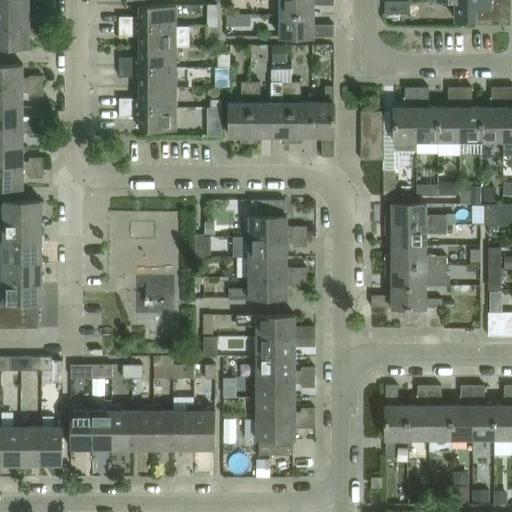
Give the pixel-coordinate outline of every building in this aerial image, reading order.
[(333,4),(333,0),(278,0),(279,14),(313,14),(313,4),(333,4)] [(384,0),(384,2),(384,13),(409,13),(409,0),(384,0)] [(510,19),(509,0),(455,0),(455,20),(510,19)] [(175,25),(175,4),(139,4),(139,16),(118,16),(119,26),(175,25)] [(216,4),(207,4),(207,25),(217,25),(216,4)] [(28,20),(28,7),(0,7),(0,26),(48,26),(48,16),(34,16),(34,20),(28,20)] [(313,24),(313,14),(279,14),(279,36),(333,36),(333,24),(313,24)] [(189,46),(189,25),(175,25),(119,26),(119,35),(139,35),(139,46),(175,46),(189,46)] [(217,39),(217,25),(207,25),(207,39),(217,39)] [(48,37),(48,26),(0,26),(0,47),(28,48),(28,35),(34,35),(34,37),(48,37)] [(175,66),(175,46),(139,46),(139,57),(118,57),(118,66),(175,66)] [(22,77),(22,64),(0,63),(0,85),(42,85),(42,75),(28,75),(28,77),(22,77)] [(175,87),(175,66),(118,66),(119,76),(139,76),(139,87),(175,87)] [(416,78),(441,77),(440,66),(416,67),(416,78)] [(250,143),(250,81),(241,81),(241,102),(229,102),(229,136),(240,136),(239,143),(250,143)] [(270,136),(270,102),(259,102),(259,81),(250,81),(250,143),(260,143),(261,136),(270,136)] [(291,143),(291,81),(270,81),(270,102),(270,136),(280,136),(280,143),(291,143)] [(312,136),(312,102),(300,102),(300,81),(291,81),(291,143),(301,143),(301,136),(312,136)] [(42,95),(42,85),(0,85),(0,105),(22,106),(22,91),(28,92),(28,95),(42,95)] [(333,156),(333,85),(324,85),(324,102),(312,102),(312,136),(321,136),(321,156),(333,156)] [(416,141),(416,86),(404,86),(404,106),(394,106),(394,149),(396,152),(413,153),(415,150),(415,153),(417,153),(417,141),(416,141)] [(438,141),(438,106),(428,106),(428,86),(416,86),(416,141),(417,141),(438,141)] [(459,141),(459,86),(447,86),(447,106),(438,106),(438,141),(459,141)] [(481,141),(481,106),(471,106),(471,86),(459,86),(459,141),(481,141)] [(502,141),(502,86),(491,86),(491,106),(481,106),(481,141),(502,141)] [(511,86),(502,86),(502,141),(508,141),(508,150),(510,153),(511,152),(511,86)] [(176,107),(175,87),(139,87),(139,97),(119,98),(119,107),(176,107)] [(222,107),(222,95),(214,95),(214,107),(222,107)] [(22,120),(22,106),(0,105),(0,125),(42,126),(42,116),(28,116),(28,120),(22,120)] [(176,129),(176,107),(119,107),(119,117),(139,117),(139,129),(176,129)] [(382,111),(360,110),(360,123),(382,123),(382,111)] [(382,135),(382,123),(360,123),(360,135),(382,135)] [(42,136),(42,126),(0,125),(0,146),(22,146),(22,132),(28,132),(28,136),(42,136)] [(382,147),(382,135),(360,135),(360,147),(382,147)] [(22,160),(22,146),(0,146),(0,166),(42,167),(42,157),(28,157),(28,160),(22,160)] [(382,160),(382,147),(360,147),(360,159),(382,160)] [(42,177),(42,167),(0,166),(0,188),(22,188),(22,173),(28,173),(28,177),(42,177)] [(395,169),(382,169),(382,194),(395,194),(395,169)] [(479,184),(443,182),(443,187),(464,188),(463,200),(478,201),(479,184)] [(416,184),(416,194),(437,194),(437,184),(416,184)] [(284,199),(250,199),(250,215),(248,215),(248,236),(306,236),(306,226),(286,226),(286,214),(284,215),(284,199)] [(0,221),(41,222),(41,200),(3,200),(3,214),(0,214),(0,221)] [(426,214),(426,203),(391,203),(391,213),(384,213),(384,224),(446,223),(446,214),(426,214)] [(497,224),(497,203),(483,203),(483,224),(497,224)] [(41,242),(41,222),(0,221),(0,229),(3,229),(3,242),(41,242)] [(446,233),(446,223),(384,224),(384,234),(391,234),(391,244),(426,244),(426,233),(446,233)] [(194,234),(194,256),(210,256),(210,236),(203,236),(203,234),(194,234)] [(306,246),(306,236),(248,236),(248,256),(286,256),(286,242),(292,242),(292,246),(306,246)] [(0,262),(41,262),(41,242),(3,242),(3,255),(0,254),(0,262)] [(426,255),(426,244),(391,244),(391,254),(384,254),(384,264),(446,264),(446,255),(426,255)] [(501,247),(487,247),(487,268),(501,268),(501,247)] [(286,270),(286,256),(248,256),(248,277),(306,277),(306,266),(292,266),(292,270),(286,270)] [(41,283),(41,262),(0,262),(0,269),(3,270),(3,283),(41,283)] [(446,274),(446,264),(384,264),(384,275),(391,275),(391,285),(408,285),(425,285),(426,274),(446,274)] [(154,268),(153,292),(179,293),(180,270),(154,268)] [(501,290),(501,268),(487,268),(488,290),(501,290)] [(306,287),(306,277),(248,277),(248,287),(228,287),(228,298),(286,298),(286,285),(292,285),(292,287),(306,287)] [(41,304),(41,297),(41,283),(3,283),(3,296),(0,295),(0,303),(3,304),(13,304),(25,304),(38,304),(41,304)] [(425,285),(408,285),(391,285),(391,294),(371,294),(371,307),(425,307),(425,298),(425,285)] [(442,298),(425,298),(425,307),(442,307),(442,298)] [(13,328),(13,304),(3,304),(1,304),(1,328),(13,328)] [(25,327),(25,304),(13,304),(13,328),(25,327)] [(38,327),(38,304),(25,304),(25,327),(38,327)] [(500,335),(500,311),(488,311),(487,335),(500,335)] [(511,335),(511,311),(500,311),(500,335),(511,335)] [(294,327),(294,314),(236,314),(236,325),(255,325),(255,336),(314,336),(314,326),(300,326),(300,327),(294,327)] [(216,335),(203,335),(203,356),(216,356),(216,335)] [(300,346),(314,346),(314,336),(255,336),(255,356),(294,356),(294,342),(300,342),(300,346)] [(150,357),(150,344),(133,344),(133,356),(150,357)] [(191,355),(191,344),(174,344),(174,355),(191,355)] [(10,370),(10,356),(0,356),(0,370),(10,370)] [(41,370),(41,356),(31,356),(31,370),(41,370)] [(62,382),(62,360),(51,360),(51,356),(41,356),(41,370),(51,370),(51,382),(62,382)] [(294,370),(294,356),(255,356),(255,376),(314,376),(314,366),(300,366),(300,370),(294,370)] [(91,378),(91,364),(81,364),(81,378),(91,378)] [(111,378),(111,364),(91,364),(91,378),(111,378)] [(132,378),(132,364),(122,364),(122,378),(132,378)] [(142,364),(132,364),(132,378),(142,378),(142,364)] [(173,378),(173,364),(163,364),(163,378),(173,378)] [(183,378),(183,364),(173,364),(173,378),(183,378)] [(215,364),(204,364),(204,378),(215,378),(215,364)] [(300,387),(314,387),(314,376),(255,376),(256,397),(294,397),(294,383),(300,383),(300,387)] [(397,404),(397,384),(385,384),(385,430),(389,430),(389,438),(393,438),(407,438),(407,404),(397,404)] [(429,438),(429,384),(417,384),(417,404),(407,404),(407,438),(429,438)] [(450,450),(450,438),(450,404),(441,404),(440,384),(429,384),(429,438),(429,450),(450,450)] [(472,438),(472,384),(460,384),(460,404),(450,404),(450,438),(472,438)] [(494,438),(494,404),(484,404),(484,384),(472,384),(472,438),(494,438)] [(511,438),(511,384),(503,384),(503,404),(494,404),(494,438),(511,438)] [(294,411),(294,397),(256,397),(256,417),(314,417),(314,407),(300,407),(300,411),(294,411)] [(91,448),(91,410),(78,410),(78,404),(70,404),(70,448),(91,448)] [(111,448),(111,404),(104,404),(104,410),(91,410),(91,448),(111,448)] [(132,448),(132,410),(119,410),(119,404),(111,404),(111,448),(132,448)] [(152,448),(152,404),(145,404),(145,410),(132,410),(132,448),(152,448)] [(173,448),(173,410),(160,410),(160,404),(152,404),(152,448),(173,448)] [(193,448),(193,404),(186,404),(186,410),(173,410),(173,448),(193,448)] [(215,448),(215,410),(201,410),(201,404),(193,404),(193,448),(215,448)] [(294,427),(314,427),(314,417),(256,417),(256,439),(258,439),(258,454),(292,454),(292,439),(294,439),(294,427)] [(0,463),(20,464),(20,420),(13,420),(13,426),(0,425),(0,463)] [(40,464),(40,426),(28,426),(28,420),(20,420),(20,464),(40,464)] [(62,464),(62,420),(53,420),(53,426),(40,426),(40,464),(62,464)] [(393,454),(393,438),(389,438),(389,430),(385,430),(385,454),(393,454)] [(480,451),(463,452),(463,470),(480,470),(480,451)] [(370,487),(381,487),(381,476),(371,476),(370,487)]
